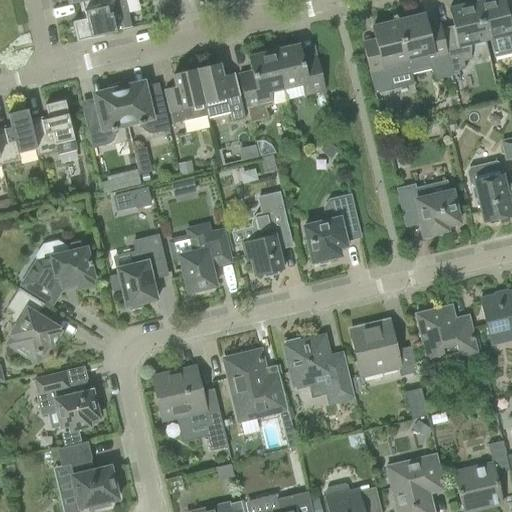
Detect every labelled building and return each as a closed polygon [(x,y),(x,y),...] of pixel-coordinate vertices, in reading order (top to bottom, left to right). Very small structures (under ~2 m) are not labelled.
[(88,0),(80,2),(84,20),(71,23),(76,42),(131,29),(123,0),(88,0)] [(171,0),(162,0),(157,1),(160,15),(174,11),(171,0)] [(502,0),(486,0),(475,3),(484,42),(489,41),(493,59),(511,54),(511,35),(502,0)] [(484,42),(475,3),(448,9),(454,33),(443,36),(442,29),(440,29),(442,34),(451,73),(464,70),(462,62),(470,61),(470,45),(484,42)] [(423,15),(397,21),(410,75),(430,70),(435,80),(452,76),(451,73),(442,34),(429,38),(423,15)] [(410,75),(397,21),(371,28),(377,50),(364,53),(374,95),(390,91),(391,80),(410,75)] [(284,46),(272,48),(282,90),(301,86),(303,97),(324,92),(315,57),(302,60),(298,45),(285,48),(284,46)] [(239,75),(238,75),(249,124),(267,120),(264,108),(272,106),(269,93),(282,90),(272,48),(257,52),(258,55),(248,57),(251,72),(239,75)] [(218,64),(195,70),(206,117),(206,119),(229,113),(231,123),(244,120),(236,86),(233,74),(221,77),(218,64)] [(206,117),(195,70),(172,76),(178,100),(166,103),(171,125),(206,117)] [(119,83),(116,84),(126,126),(138,123),(139,126),(140,126),(145,133),(154,134),(169,131),(159,91),(146,94),(143,83),(131,85),(131,84),(128,83),(125,83),(122,83),(119,83)] [(95,106),(81,110),(91,149),(106,146),(113,141),(115,132),(116,131),(115,129),(126,126),(116,84),(114,85),(111,86),(108,87),(106,89),(103,90),(104,92),(92,95),(95,106)] [(76,151),(73,141),(64,101),(44,106),(47,119),(29,123),(26,110),(26,111),(35,150),(36,157),(55,153),(56,156),(76,151)] [(35,150),(26,111),(7,115),(10,128),(0,130),(0,167),(1,168),(0,166),(19,162),(17,154),(35,150)] [(511,160),(511,139),(500,142),(504,162),(511,160)] [(327,143),(320,151),(332,161),(338,153),(327,143)] [(254,147),(237,151),(240,162),(257,158),(254,147)] [(133,151),(138,175),(150,172),(144,148),(133,151)] [(138,175),(133,151),(118,155),(124,179),(138,175)] [(272,155),(259,159),(262,174),(276,171),(272,155)] [(499,165),(496,163),(469,170),(467,172),(471,189),(473,199),(477,200),(482,222),(486,221),(489,225),(497,223),(498,219),(511,215),(509,206),(511,205),(511,179),(503,181),(499,165)] [(176,199),(197,192),(192,177),(171,184),(176,199)] [(106,182),(99,183),(102,195),(109,194),(106,182)] [(413,187),(397,191),(406,227),(417,224),(420,223),(424,237),(440,233),(446,231),(445,227),(458,223),(451,192),(431,197),(430,193),(423,189),(414,191),(413,187)] [(151,208),(147,188),(130,192),(135,212),(151,208)] [(276,244),(289,241),(278,194),(258,199),(261,214),(256,216),(251,223),(255,240),(241,243),(245,262),(250,261),(254,277),(263,275),(264,278),(277,275),(276,272),(282,270),(276,244)] [(359,238),(349,197),(328,202),(324,209),(327,222),(303,228),(311,263),(315,262),(318,266),(327,264),(328,259),(339,257),(338,249),(345,247),(344,241),(359,238)] [(7,200),(0,201),(0,215),(10,212),(7,200)] [(192,254),(178,257),(179,259),(187,293),(191,293),(194,295),(201,293),(203,290),(214,287),(210,269),(230,265),(228,257),(222,232),(210,235),(207,224),(185,230),(187,240),(189,240),(192,254)] [(117,275),(108,277),(112,293),(121,291),(125,308),(127,308),(128,311),(142,308),(141,304),(156,301),(151,279),(166,276),(157,237),(132,243),(135,253),(130,255),(132,265),(116,269),(117,275)] [(70,245),(66,250),(67,253),(49,257),(50,259),(35,262),(20,286),(48,303),(58,288),(61,287),(62,288),(76,284),(77,288),(92,285),(91,280),(93,280),(90,267),(91,267),(89,262),(85,249),(84,249),(84,246),(78,243),(70,245)] [(15,326),(16,327),(18,328),(12,337),(14,338),(9,346),(34,361),(39,353),(41,354),(46,345),(50,347),(51,345),(53,346),(59,336),(57,335),(58,333),(55,331),(57,329),(46,322),(36,316),(43,305),(17,289),(5,309),(13,313),(12,314),(12,316),(11,318),(11,320),(12,321),(12,322),(13,324),(15,326)] [(511,291),(507,293),(507,291),(506,291),(506,293),(504,297),(498,298),(494,295),(494,294),(493,294),(493,296),(479,300),(490,346),(511,340),(511,291)] [(476,354),(472,336),(467,317),(454,320),(450,306),(414,315),(427,366),(476,354)] [(349,331),(360,377),(398,368),(399,376),(416,372),(410,349),(395,352),(388,321),(349,331)] [(323,337),(283,347),(293,387),(295,386),(296,389),(307,386),(321,383),(324,396),(326,396),(327,400),(352,394),(344,360),(343,360),(343,363),(330,366),(327,355),(323,337)] [(278,412),(286,410),(287,410),(276,366),(264,369),(259,352),(224,361),(239,421),(278,412)] [(198,426),(220,421),(213,390),(200,393),(195,370),(172,376),(171,373),(152,378),(162,421),(195,413),(198,426)] [(68,426),(69,432),(89,428),(88,422),(98,419),(91,391),(81,393),(79,385),(68,388),(64,373),(34,380),(37,395),(36,395),(41,416),(56,412),(60,428),(68,426)] [(420,391),(405,394),(412,420),(426,417),(420,391)] [(417,421),(411,430),(424,438),(429,429),(417,421)] [(223,433),(206,437),(210,452),(227,448),(223,433)] [(293,440),(285,442),(287,450),(295,448),(293,440)] [(63,448),(56,450),(58,458),(59,462),(60,467),(69,465),(72,476),(70,477),(78,509),(87,507),(88,511),(110,507),(108,502),(117,500),(109,467),(93,471),(90,460),(91,460),(87,442),(80,444),(63,448)] [(487,447),(491,462),(452,471),(461,511),(465,511),(502,503),(495,475),(509,471),(502,443),(487,447)] [(390,509),(395,511),(429,511),(432,508),(428,494),(443,491),(435,456),(385,468),(391,493),(388,498),(390,509)] [(229,465),(214,469),(217,482),(232,478),(229,465)] [(324,499),(327,511),(380,511),(375,488),(358,492),(358,491),(348,493),(346,487),(343,485),(326,489),(325,492),(326,498),(324,499)] [(311,511),(307,492),(275,500),(278,511),(274,511),(311,511)] [(242,511),(240,502),(227,505),(209,509),(209,511),(242,511)]
